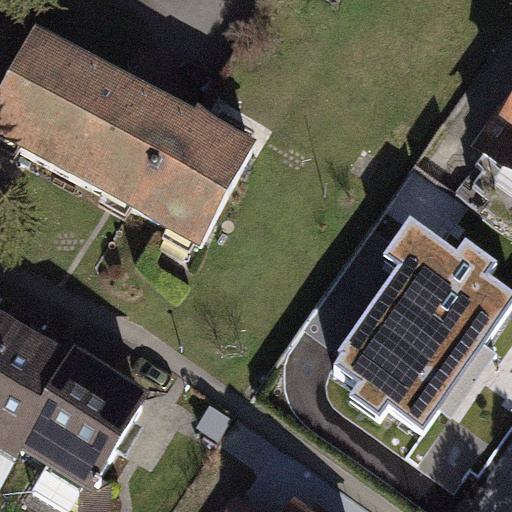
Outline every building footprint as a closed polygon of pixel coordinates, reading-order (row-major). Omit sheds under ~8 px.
[(0,115),(0,143),(134,214),(160,165),(142,156),(163,116),(35,49),(0,115)] [(195,132),(163,116),(142,156),(160,165),(134,214),(203,251),(254,155),(198,126),(195,132)] [(511,116),(484,157),(507,174),(511,177),(511,116)] [(511,177),(507,174),(496,190),(511,200),(511,177)] [(346,366),(338,377),(363,394),(354,408),(382,428),(391,415),(424,438),(511,311),(511,302),(488,286),(498,271),(468,250),(459,263),(411,230),(385,267),(401,278),(342,363),(346,366)] [(0,493),(26,450),(70,377),(36,357),(1,337),(0,338),(0,493)] [(74,371),(70,377),(26,450),(53,466),(34,497),(59,511),(107,511),(108,491),(99,486),(143,412),(108,391),(74,371)]
